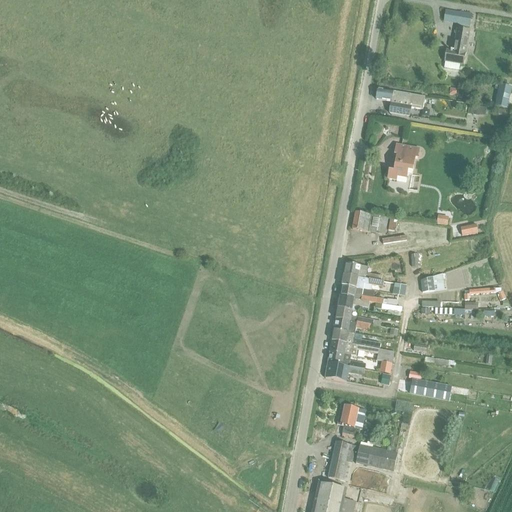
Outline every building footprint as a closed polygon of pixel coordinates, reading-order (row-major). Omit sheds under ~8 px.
[(459,12),(457,25),(470,28),(472,15),(459,12)] [(464,66),(469,32),(457,30),(453,52),(446,51),(444,63),(445,63),(444,68),(459,71),(460,65),(464,66)] [(499,86),(495,107),(507,109),(511,89),(499,86)] [(425,98),(378,90),(376,100),(391,103),(389,113),(409,117),(411,109),(422,111),(425,98)] [(470,107),(468,116),(478,118),(480,109),(470,107)] [(405,183),(407,175),(412,176),(414,159),(417,159),(419,149),(396,145),(394,155),(397,156),(394,172),(389,171),(388,180),(405,183)] [(385,236),(388,220),(376,217),(376,216),(355,213),(352,230),(385,236)] [(438,216),(437,225),(447,226),(448,218),(438,216)] [(396,220),(390,219),(388,230),(394,232),(396,220)] [(476,225),(467,227),(467,228),(468,236),(477,234),(476,226),(476,225)] [(408,239),(384,240),(384,246),(378,246),(379,255),(400,255),(400,243),(408,243),(408,239)] [(346,264),(344,276),(358,278),(380,282),(381,278),(365,275),(367,268),(346,264)] [(427,281),(421,282),(422,293),(445,291),(443,275),(427,281)] [(344,276),(342,287),(356,289),(362,290),(370,291),(371,286),(383,289),(384,282),(380,282),(358,278),(344,276)] [(394,285),(392,296),(404,298),(406,287),(394,285)] [(342,287),(340,298),(370,303),(381,305),(382,301),(361,297),(361,296),(362,290),(356,289),(342,287)] [(340,298),(338,309),(352,311),(353,306),(368,309),(370,303),(340,298)] [(375,310),(387,312),(387,315),(400,317),(401,309),(375,305),(375,310)] [(338,309),(336,320),(350,322),(372,326),(380,328),(381,323),(372,321),(351,317),(352,311),(338,309)] [(336,320),(334,331),(348,333),(354,334),(355,328),(371,331),(371,330),(372,326),(350,322),(336,320)] [(390,329),(389,336),(397,338),(398,331),(390,329)] [(334,331),(332,342),(346,344),(379,350),(380,346),(353,341),(354,334),(348,333),(334,331)] [(332,342),(330,353),(344,355),(355,357),(356,352),(377,356),(376,361),(381,362),(390,364),(392,353),(382,351),(379,350),(346,344),(332,342)] [(386,344),(384,351),(396,353),(397,346),(386,344)] [(427,347),(414,345),(413,352),(426,354),(427,347)] [(330,353),(328,364),(342,366),(358,369),(364,370),(365,366),(343,362),(344,355),(330,353)] [(497,360),(496,369),(510,370),(511,360),(497,360)] [(381,362),(379,373),(388,375),(390,364),(381,362)] [(328,364),(325,379),(346,383),(347,375),(357,377),(358,369),(342,366),(328,364)] [(410,372),(408,378),(415,380),(420,380),(421,374),(410,372)] [(383,374),(381,384),(388,385),(389,375),(383,374)] [(413,380),(410,395),(448,402),(451,387),(413,380)] [(341,407),(336,426),(343,427),(341,434),(354,437),(356,430),(362,431),(366,414),(357,412),(358,411),(341,407)] [(355,447),(336,443),(328,479),(348,483),(352,464),(355,447)] [(393,473),(398,454),(360,446),(355,464),(393,473)] [(495,480),(490,491),(493,493),(499,481),(495,480)] [(346,490),(319,484),(312,511),(353,511),(355,503),(344,500),(346,490)]
